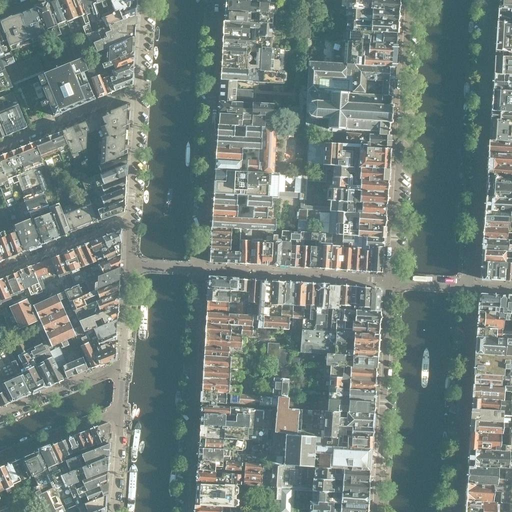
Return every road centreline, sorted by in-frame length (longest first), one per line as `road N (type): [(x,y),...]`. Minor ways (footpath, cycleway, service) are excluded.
road 1 (residential): [(470,286),(488,0)]
road 2 (residential): [(409,0),(388,281)]
road 3 (residential): [(198,269),(217,0)]
road 4 (residential): [(183,511),(198,269)]
road 5 (residential): [(388,281),(374,511)]
road 6 (residential): [(454,511),(470,286)]
road 7 (residential): [(198,269),(388,281)]
road 8 (residential): [(138,93),(0,146)]
road 9 (residential): [(130,218),(0,272)]
road 10 (residential): [(122,367),(0,415)]
road 11 (residential): [(0,459),(118,415)]
road 12 (residential): [(138,93),(130,218)]
